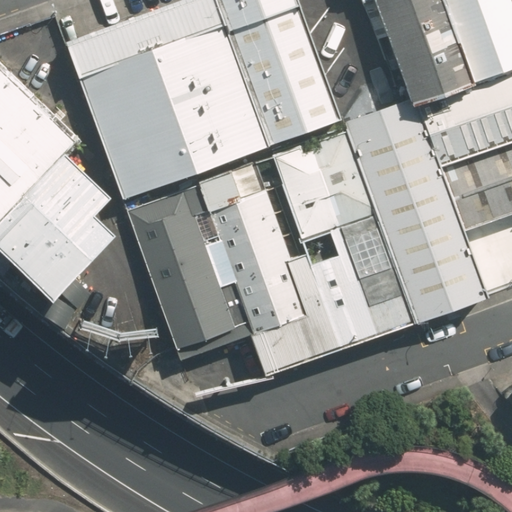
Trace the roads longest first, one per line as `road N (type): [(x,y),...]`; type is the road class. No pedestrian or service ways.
road 1 (residential): [(511,321),(238,420)]
road 2 (motorway): [(0,365),(224,511)]
